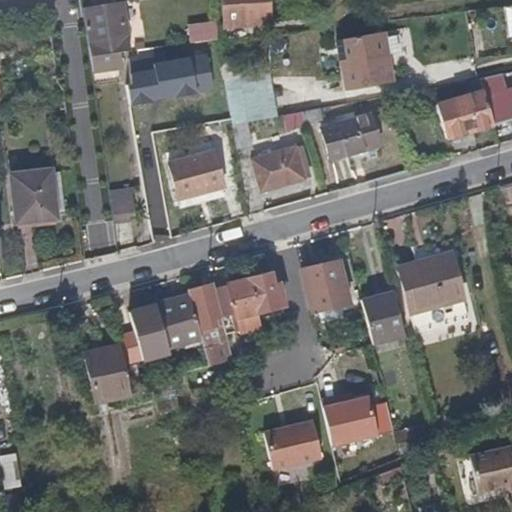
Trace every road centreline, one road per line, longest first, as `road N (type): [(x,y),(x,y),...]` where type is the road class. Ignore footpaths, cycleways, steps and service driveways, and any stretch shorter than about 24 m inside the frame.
road 1 (residential): [(0,310),(511,160)]
road 2 (unknown): [(105,279),(59,0)]
